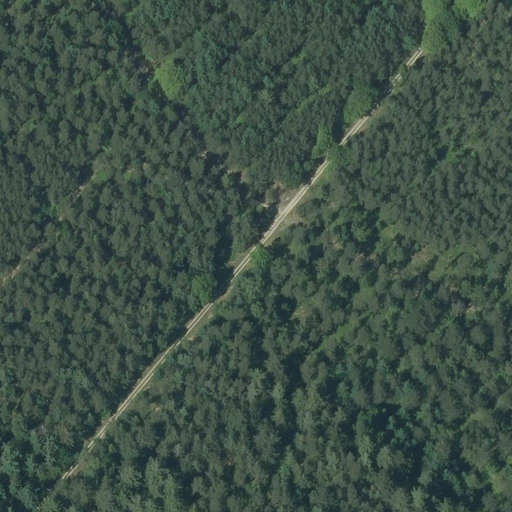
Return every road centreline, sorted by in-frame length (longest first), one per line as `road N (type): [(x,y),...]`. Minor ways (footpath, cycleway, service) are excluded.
road 1 (track): [(460,0),(39,511)]
road 2 (track): [(511,331),(246,205),(92,0)]
road 3 (track): [(207,307),(482,511)]
road 4 (track): [(239,197),(118,166),(90,169),(0,285)]
